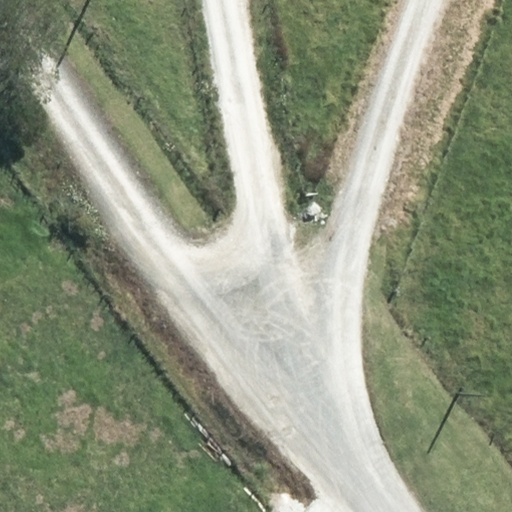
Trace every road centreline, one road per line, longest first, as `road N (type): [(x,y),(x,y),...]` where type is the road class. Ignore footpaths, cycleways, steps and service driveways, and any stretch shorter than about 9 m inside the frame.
road 1 (track): [(428,0),(364,182),(313,389)]
road 2 (residential): [(313,389),(382,511)]
